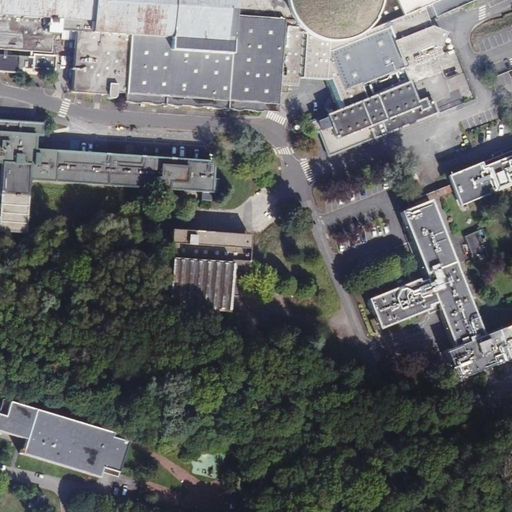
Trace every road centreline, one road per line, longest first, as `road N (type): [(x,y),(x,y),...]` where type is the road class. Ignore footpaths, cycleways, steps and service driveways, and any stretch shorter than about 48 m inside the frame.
road 1 (unclassified): [(294,178),(372,369),(419,394),(511,400)]
road 2 (unclassified): [(0,91),(80,114),(246,125),(277,140),(294,178)]
road 3 (unclassified): [(294,178),(248,221),(188,222)]
